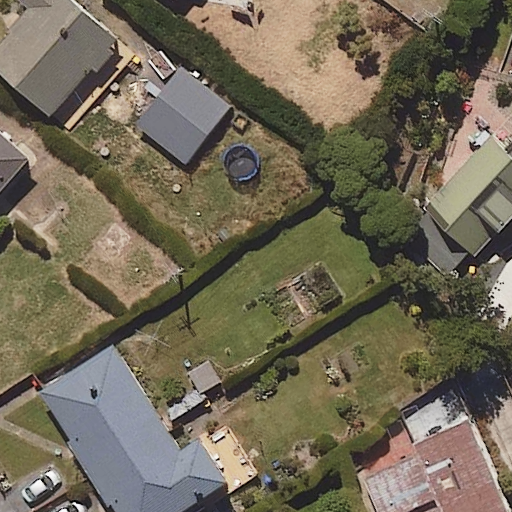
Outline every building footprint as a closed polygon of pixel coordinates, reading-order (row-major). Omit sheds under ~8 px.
[(123,43),(75,0),(49,0),(0,55),(0,68),(55,118),(123,43)] [(234,109),(182,67),(136,123),(188,165),(234,109)] [(0,200),(35,161),(0,129),(0,200)] [(511,221),(511,153),(494,136),(424,207),(477,258),(511,221)] [(187,455),(119,348),(46,395),(120,511),(194,511),(235,486),(207,442),(187,455)] [(511,511),(511,507),(463,392),(416,412),(430,445),(364,473),(380,511),(511,511)]
